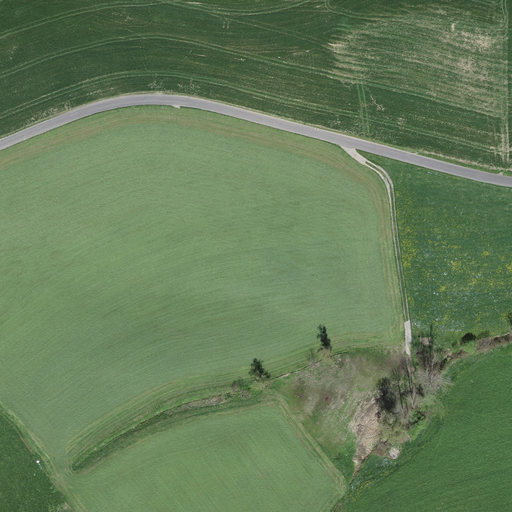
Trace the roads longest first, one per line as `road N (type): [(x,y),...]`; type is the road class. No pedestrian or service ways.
road 1 (unclassified): [(0,144),(111,104),(182,99),(511,181)]
road 2 (track): [(411,373),(392,190),(344,140)]
